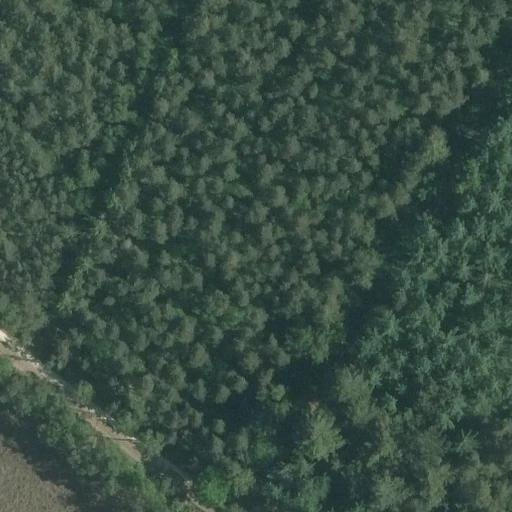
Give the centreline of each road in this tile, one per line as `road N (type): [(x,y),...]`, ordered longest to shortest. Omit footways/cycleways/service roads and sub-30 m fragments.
road 1 (track): [(236,511),(511,79)]
road 2 (track): [(0,352),(207,511)]
